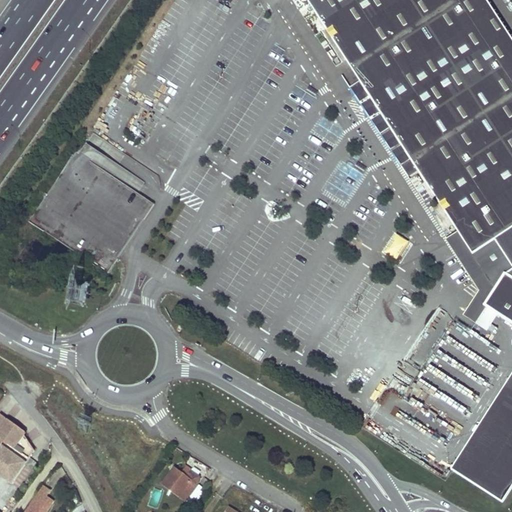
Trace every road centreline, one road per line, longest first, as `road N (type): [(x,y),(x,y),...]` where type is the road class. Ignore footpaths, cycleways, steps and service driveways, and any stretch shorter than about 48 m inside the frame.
road 1 (tertiary): [(162,369),(217,379),(327,447),(385,511)]
road 2 (tertiary): [(384,481),(351,443),(164,343)]
road 3 (residential): [(146,388),(177,435),(298,509)]
road 4 (unknown): [(331,384),(366,404),(431,298)]
road 5 (motorway): [(0,115),(80,0)]
road 6 (residential): [(95,511),(26,399)]
